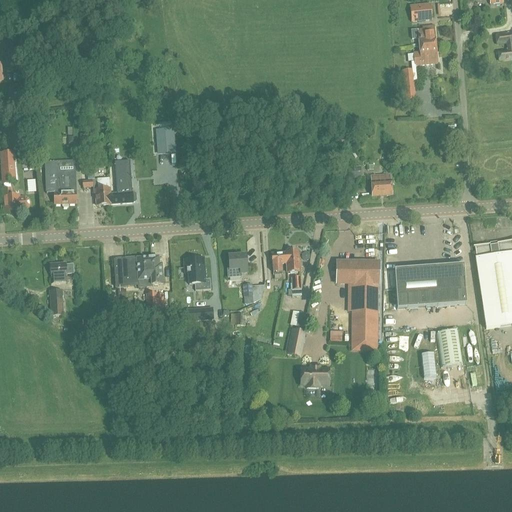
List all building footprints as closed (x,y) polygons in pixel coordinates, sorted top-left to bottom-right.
[(430,5),(416,6),(417,22),(431,21),(430,5)] [(423,29),(411,31),(412,40),(418,39),(419,47),(436,45),(433,26),(423,27),(423,29)] [(498,52),(499,61),(511,59),(511,33),(496,36),(497,45),(506,44),(507,51),(498,52)] [(402,71),(404,93),(414,92),(413,81),(416,81),(415,67),(438,65),(437,56),(436,45),(419,47),(420,53),(412,54),(413,62),(411,63),(412,70),(409,70),(402,71)] [(32,118),(34,129),(50,126),(48,115),(32,118)] [(80,135),(80,147),(98,146),(98,134),(80,135)] [(341,149),(341,151),(348,151),(348,147),(351,146),(351,139),(341,140),(341,145),(339,145),(339,149),(341,149)] [(159,148),(161,162),(176,161),(175,147),(159,148)] [(14,152),(0,152),(0,157),(2,185),(10,184),(10,173),(15,173),(14,152)] [(113,198),(113,205),(132,204),(134,203),(135,201),(135,195),(131,192),(127,193),(127,188),(125,188),(125,185),(132,184),(132,176),(131,159),(120,160),(120,180),(117,180),(118,197),(113,198)] [(62,207),(64,209),(67,208),(68,207),(68,205),(76,205),(74,162),(44,163),(46,194),(53,194),(54,206),(62,206),(62,207)] [(348,168),(348,179),(361,179),(360,167),(348,168)] [(371,186),(372,198),(391,196),(390,185),(389,176),(371,177),(371,186)] [(156,179),(144,180),(145,188),(156,188),(156,179)] [(96,198),(96,207),(111,206),(110,205),(113,205),(113,198),(118,197),(117,180),(114,180),(115,194),(110,194),(110,189),(109,189),(108,180),(93,181),(94,199),(96,198)] [(12,215),(14,216),(16,215),(17,213),(17,212),(20,212),(20,211),(25,210),(27,209),(29,207),(29,204),(28,202),(27,200),(24,199),(19,199),(18,197),(11,197),(11,191),(3,192),(4,213),(11,212),(11,214),(12,215)] [(475,260),(485,330),(511,326),(511,243),(511,242),(511,241),(473,248),(474,248),(476,260),(475,260)] [(285,254),(285,265),(286,265),(286,274),(300,273),(298,253),(285,253),(285,254)] [(275,273),(275,275),(282,275),(281,265),(285,265),(285,254),(271,255),(273,273),(275,273)] [(240,273),(241,274),(247,274),(245,256),(228,257),(229,271),(231,271),(231,273),(240,273)] [(158,258),(113,260),(115,288),(137,287),(138,289),(152,288),(152,286),(163,285),(162,272),(166,271),(165,260),(158,261),(158,258)] [(194,284),(195,292),(210,291),(210,280),(205,280),(203,260),(184,261),(185,275),(188,274),(189,285),(194,284)] [(337,285),(378,285),(378,264),(337,263),(337,285)] [(50,266),(51,285),(61,284),(64,284),(64,278),(67,278),(66,276),(73,275),(72,264),(66,265),(50,266)] [(464,281),(463,266),(444,268),(444,267),(394,271),(397,311),(466,306),(465,281),(464,281)] [(291,279),(292,291),(301,290),(300,278),(291,279)] [(242,286),(244,299),(253,298),(252,285),(242,286)] [(380,300),(380,289),(372,289),(372,301),(380,300)] [(118,291),(119,299),(126,298),(126,290),(118,291)] [(49,292),(51,317),(64,317),(62,291),(49,292)] [(145,295),(146,311),(164,310),(163,294),(145,295)] [(110,302),(110,313),(130,312),(130,301),(110,302)] [(352,352),(377,352),(377,305),(368,305),(352,305),(352,344),(352,352)] [(305,316),(292,313),(289,327),(302,330),(305,316)] [(230,331),(237,331),(237,327),(245,327),(245,316),(230,315),(230,327),(231,327),(230,331)] [(449,325),(438,328),(447,362),(461,358),(456,340),(453,327),(449,328),(449,325)] [(304,334),(291,332),(286,357),(300,360),(304,334)] [(388,379),(397,371),(393,367),(384,375),(388,379)] [(306,389),(318,390),(318,386),(328,386),(328,371),(301,370),(301,386),(306,386),(306,389)]
